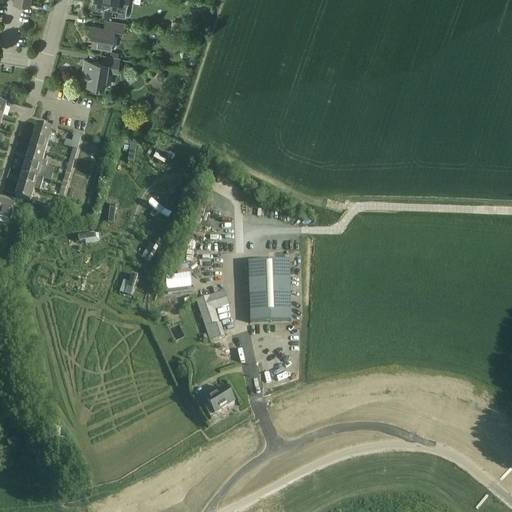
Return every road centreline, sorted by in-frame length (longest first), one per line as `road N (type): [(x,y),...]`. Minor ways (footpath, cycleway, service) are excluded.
road 1 (unclassified): [(511,469),(439,422),(368,422),(263,462),(187,511)]
road 2 (residential): [(0,186),(43,65)]
